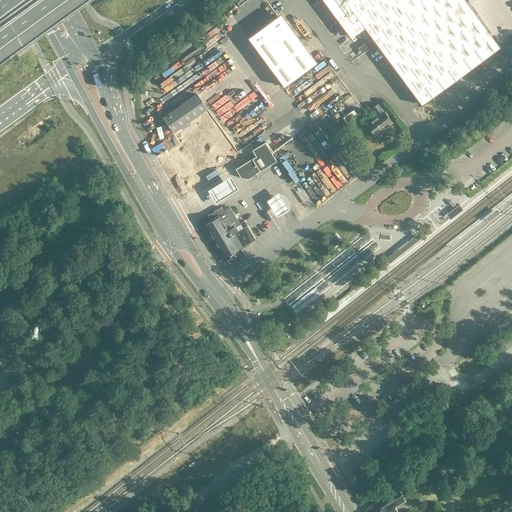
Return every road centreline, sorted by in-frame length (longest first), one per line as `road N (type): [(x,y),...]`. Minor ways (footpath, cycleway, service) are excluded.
road 1 (unclassified): [(0,438),(95,352),(172,234)]
road 2 (unclassified): [(212,291),(424,139)]
road 3 (primary): [(323,474),(212,291)]
road 4 (primary): [(68,67),(130,179),(172,234)]
road 5 (track): [(298,429),(235,472),(160,487),(126,511)]
road 6 (unclassified): [(424,139),(396,100),(346,67),(296,0)]
road 7 (primary): [(172,234),(113,113)]
